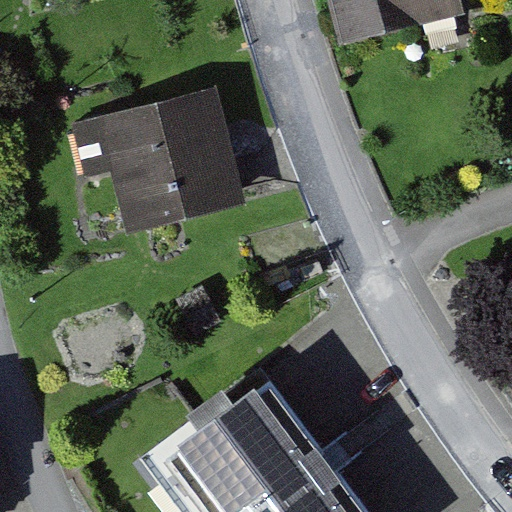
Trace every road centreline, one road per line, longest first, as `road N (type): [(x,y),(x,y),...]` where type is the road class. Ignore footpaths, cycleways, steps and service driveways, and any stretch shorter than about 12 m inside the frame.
road 1 (residential): [(278,0),(373,263),(420,362),(511,488)]
road 2 (residential): [(67,511),(0,337)]
